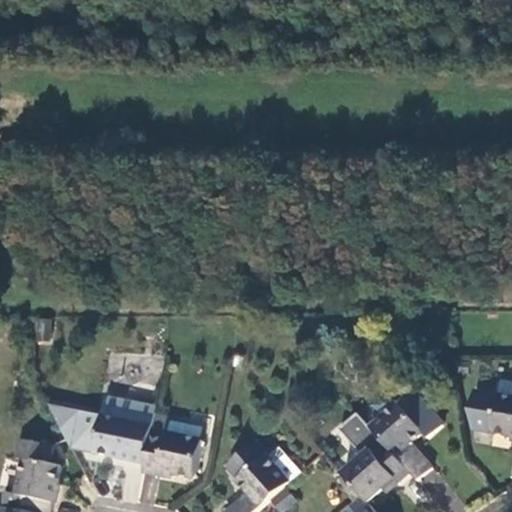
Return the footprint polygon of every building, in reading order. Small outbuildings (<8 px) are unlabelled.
[(511,381),(504,380),(500,398),(499,398),(494,434),(511,437),(511,381)] [(416,390),(373,429),(387,445),(413,474),(420,482),(436,470),(413,444),(426,432),(431,438),(445,426),(445,423),(416,390)] [(136,420),(140,402),(107,396),(104,416),(136,420)] [(153,433),(158,405),(140,402),(136,420),(104,416),(96,454),(146,464),(153,433)] [(360,413),(344,427),(368,454),(345,474),(346,475),(365,497),(371,503),(397,479),(401,483),(413,474),(387,445),(373,429),(360,413)] [(146,464),(145,472),(160,474),(161,471),(197,477),(205,439),(170,432),(169,436),(153,433),(146,464)] [(1,507),(26,511),(53,511),(63,466),(47,462),(51,444),(19,438),(16,457),(26,459),(18,493),(4,491),(1,507)] [(259,511),(273,499),(293,481),(270,456),(269,457),(257,442),(230,467),(254,494),(232,511),(259,511)] [(121,500),(138,502),(142,464),(124,463),(121,500)] [(365,497),(346,475),(339,481),(355,505),(365,497)] [(365,497),(355,505),(353,507),(356,511),(379,511),(371,503),(365,497)]
